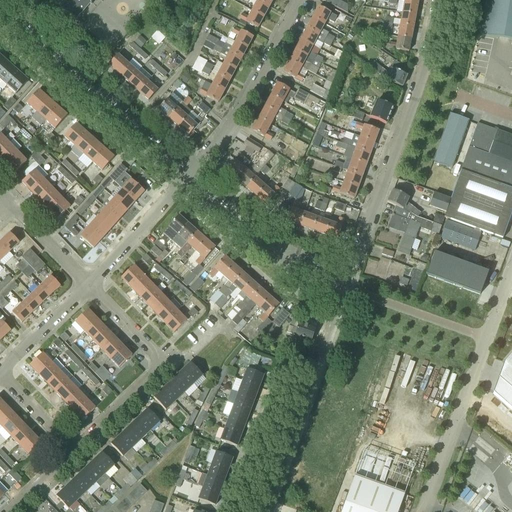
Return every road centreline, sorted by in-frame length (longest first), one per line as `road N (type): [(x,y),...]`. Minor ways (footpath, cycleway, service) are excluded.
road 1 (residential): [(347,283),(423,69),(437,0)]
road 2 (residential): [(424,511),(511,273)]
road 3 (residential): [(188,181),(0,19)]
road 4 (residential): [(266,511),(347,283)]
road 5 (residential): [(67,451),(156,370),(156,360),(89,288)]
road 6 (residential): [(188,181),(252,92),(301,0)]
road 7 (residential): [(347,283),(274,252),(188,181)]
road 8 (residential): [(89,288),(188,181)]
road 9 (residential): [(0,373),(89,288)]
